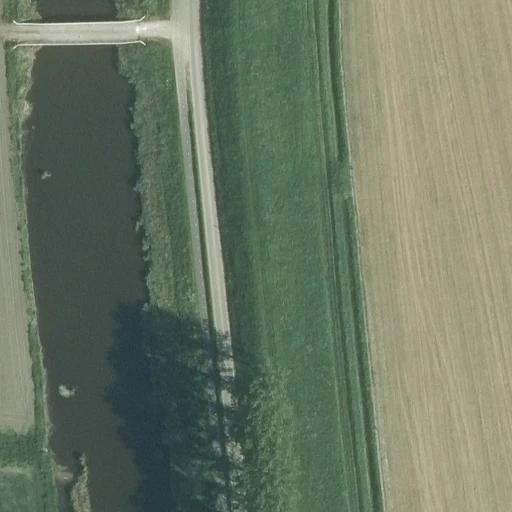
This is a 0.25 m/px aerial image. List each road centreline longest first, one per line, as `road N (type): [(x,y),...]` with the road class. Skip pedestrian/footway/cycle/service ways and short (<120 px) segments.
road 1 (unclassified): [(239,511),(192,0)]
road 2 (track): [(192,30),(23,33)]
